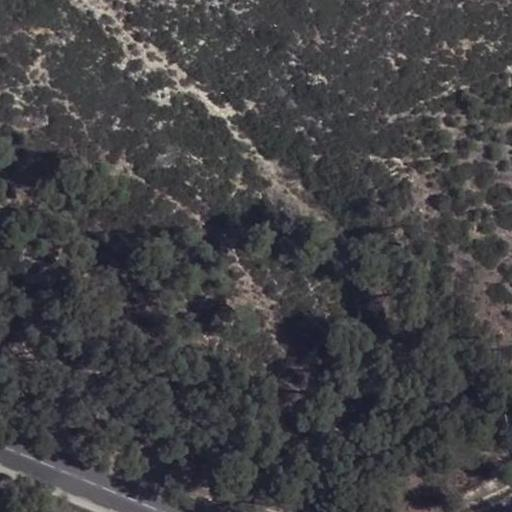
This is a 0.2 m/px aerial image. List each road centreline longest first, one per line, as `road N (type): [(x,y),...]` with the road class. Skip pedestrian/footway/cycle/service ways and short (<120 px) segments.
road 1 (track): [(511,437),(411,480),(347,470),(224,391),(113,295),(0,213)]
road 2 (primary): [(0,444),(161,511)]
